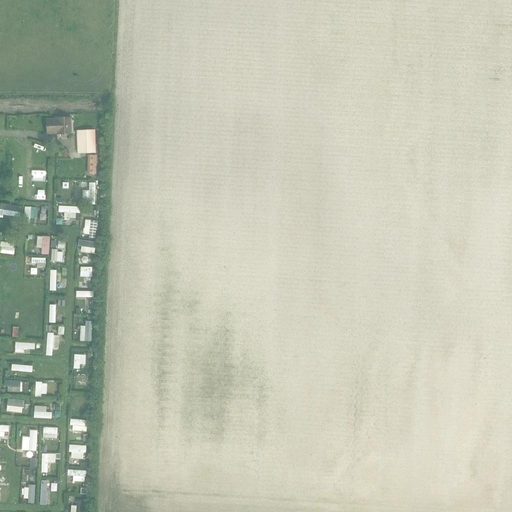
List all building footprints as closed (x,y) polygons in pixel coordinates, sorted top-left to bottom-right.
[(56,119),(46,120),(47,134),(57,133),(57,134),(71,133),(70,117),(56,118),(56,119)] [(90,153),(90,143),(89,132),(79,133),(80,153),(90,153)] [(106,149),(97,149),(97,168),(106,168),(106,149)] [(87,174),(95,174),(96,155),(87,155),(87,174)] [(92,185),(92,198),(104,197),(104,177),(98,178),(99,185),(92,185)] [(74,208),(73,212),(88,213),(89,202),(69,200),(68,208),(74,208)] [(47,231),(46,243),(51,243),(51,249),(59,249),(60,231),(47,231)] [(90,234),(89,247),(98,248),(99,235),(90,234)] [(10,236),(9,249),(24,250),(25,237),(10,236)] [(74,247),(67,247),(67,244),(61,244),(60,256),(73,256),(74,247)] [(47,264),(55,264),(55,253),(41,252),(41,259),(47,259),(47,264)] [(94,294),(94,286),(86,285),(86,293),(94,294)] [(33,311),(44,311),(45,301),(34,301),(33,311)] [(33,319),(33,331),(44,331),(44,319),(33,319)] [(62,344),(68,344),(69,329),(57,328),(56,350),(62,350),(62,344)] [(29,349),(46,349),(46,339),(28,340),(29,349)] [(51,372),(67,373),(67,359),(52,359),(51,372)] [(22,360),(21,372),(40,373),(41,367),(34,366),(35,361),(22,360)] [(14,380),(18,380),(17,385),(30,386),(30,375),(15,374),(14,380)] [(45,390),(56,390),(57,377),(46,376),(45,390)] [(35,402),(35,395),(17,394),(17,405),(27,406),(27,402),(35,402)] [(61,414),(62,407),(56,407),(56,401),(44,400),(44,413),(61,414)] [(79,421),(88,422),(89,415),(80,414),(79,421)] [(29,431),(46,432),(46,422),(29,421),(29,431)] [(53,423),(52,433),(67,434),(67,423),(53,423)] [(64,438),(57,439),(59,446),(66,444),(64,438)] [(78,453),(92,455),(94,442),(80,440),(78,453)] [(12,462),(12,445),(1,445),(2,462),(12,462)] [(51,448),(50,468),(57,469),(57,459),(64,459),(64,449),(51,448)] [(81,471),(81,477),(93,477),(93,465),(76,465),(76,471),(81,471)]
